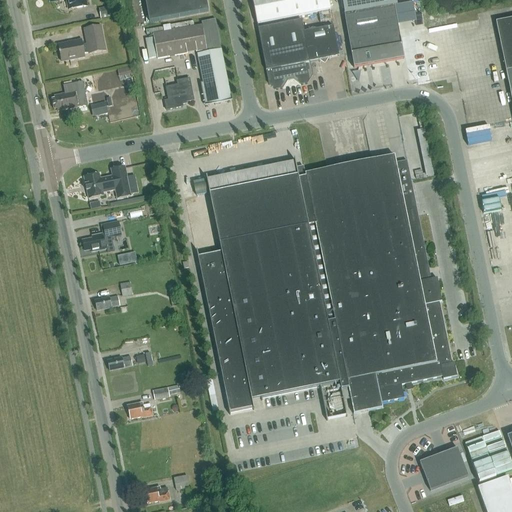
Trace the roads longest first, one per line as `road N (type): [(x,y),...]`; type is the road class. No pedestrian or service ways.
road 1 (unclassified): [(253,123),(401,93),(444,109),(511,395)]
road 2 (tertiary): [(120,511),(47,163)]
road 3 (unclassified): [(47,163),(253,123)]
road 4 (unclassified): [(406,511),(393,477),(400,440),(511,395)]
road 5 (tertiary): [(47,163),(12,0)]
road 6 (unclassified): [(253,123),(230,0)]
